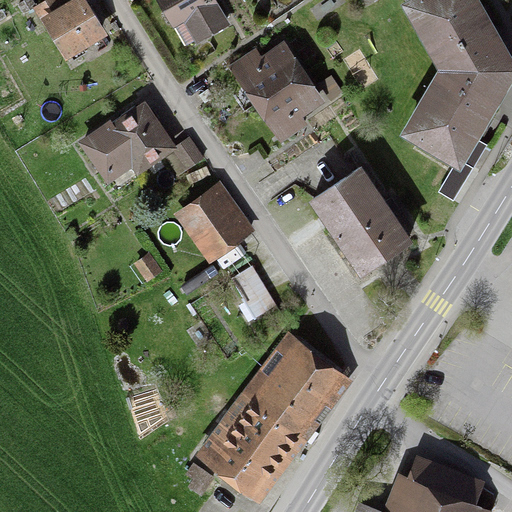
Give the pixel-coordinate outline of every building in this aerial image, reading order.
[(79,0),(65,0),(34,18),(60,63),(103,38),(79,0)] [(229,28),(212,0),(155,0),(186,53),(229,28)] [(402,0),(401,1),(439,67),(498,98),(511,73),(511,63),(475,0),(402,0)] [(226,65),(253,104),(299,73),(278,41),(256,55),(251,48),(226,65)] [(458,167),(498,98),(439,67),(401,131),(458,167)] [(317,98),(299,73),(253,104),(277,140),(300,124),(293,114),(317,98)] [(203,164),(187,141),(175,149),(145,105),(113,127),(110,122),(78,145),(108,188),(131,172),(137,181),(170,157),(184,177),(203,164)] [(406,241),(351,162),(299,198),(354,277),(406,241)] [(252,228),(213,178),(166,214),(205,264),(252,228)] [(146,254),(133,265),(146,279),(159,268),(146,254)] [(283,334),(240,392),(299,435),(342,378),(283,334)] [(246,506),(299,435),(240,392),(188,462),(246,506)] [(487,511),(498,488),(408,451),(381,511),(373,511),(352,503),(348,511),(487,511)]
